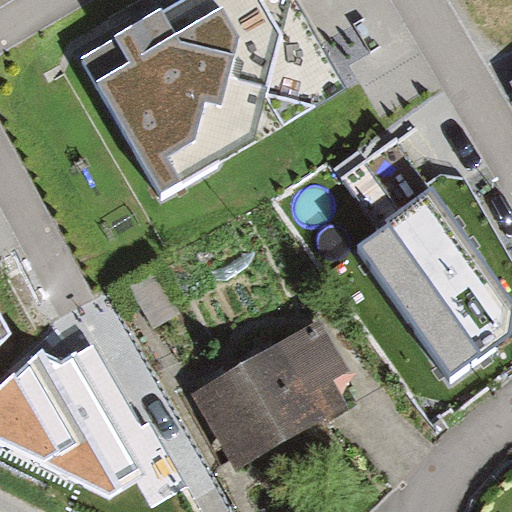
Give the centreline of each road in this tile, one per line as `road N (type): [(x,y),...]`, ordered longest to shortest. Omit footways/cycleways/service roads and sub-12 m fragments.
road 1 (residential): [(413,0),(511,174)]
road 2 (residential): [(511,395),(421,511)]
